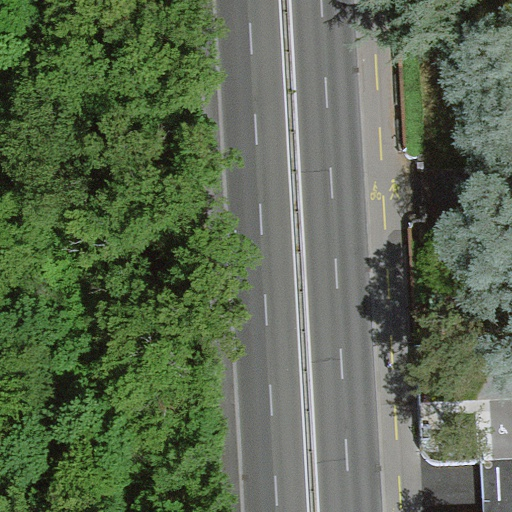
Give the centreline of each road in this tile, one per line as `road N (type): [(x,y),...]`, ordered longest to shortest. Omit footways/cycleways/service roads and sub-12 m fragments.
road 1 (primary): [(247,0),(276,511)]
road 2 (primary): [(360,511),(332,0)]
